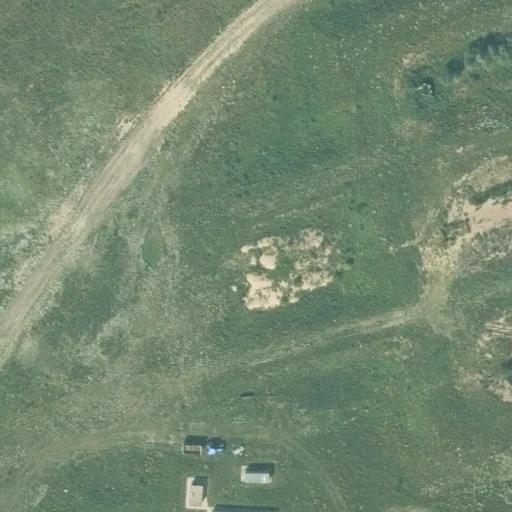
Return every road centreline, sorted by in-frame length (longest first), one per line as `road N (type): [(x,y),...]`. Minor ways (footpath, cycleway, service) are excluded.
road 1 (track): [(114,389),(511,284)]
road 2 (track): [(160,228),(511,137)]
road 3 (track): [(511,0),(391,33),(372,67),(393,167)]
road 4 (track): [(427,304),(456,437),(511,432)]
road 5 (track): [(393,167),(427,304)]
